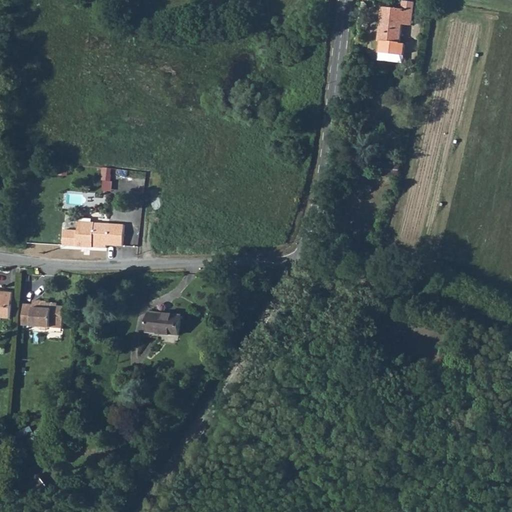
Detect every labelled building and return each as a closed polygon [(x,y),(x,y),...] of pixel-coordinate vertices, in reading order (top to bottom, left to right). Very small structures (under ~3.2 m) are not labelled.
[(380,53),(403,55),(405,43),(400,43),(402,24),(412,25),(414,3),(403,2),(402,10),(383,8),(380,41),(382,41),(380,53)] [(380,53),(379,60),(403,63),(403,55),(380,53)] [(68,175),(69,167),(60,166),(59,175),(68,175)] [(78,231),(64,230),(63,246),(107,248),(107,245),(124,246),(125,225),(108,224),(108,232),(95,232),(95,223),(79,222),(78,231)] [(46,337),(57,337),(58,316),(48,316),(49,312),(38,312),(38,316),(18,315),(18,336),(32,336),(35,342),(42,342),(46,337)] [(151,344),(181,345),(183,326),(151,325),(151,344)] [(34,502),(47,493),(39,484),(27,493),(34,502)]
